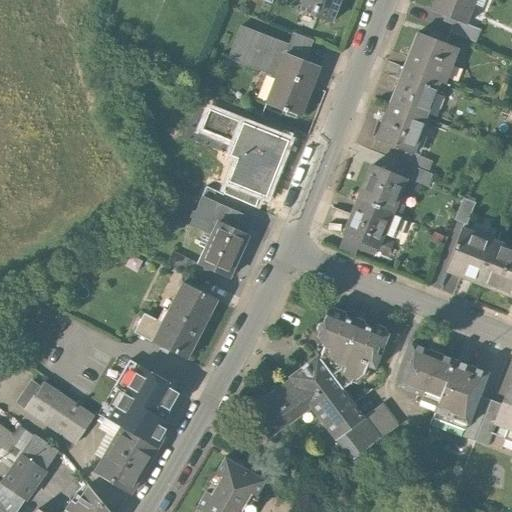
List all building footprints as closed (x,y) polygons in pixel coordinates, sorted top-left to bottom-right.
[(342,0),(304,0),(302,8),(334,22),(342,0)] [(429,0),(427,5),(463,19),(470,0),(429,0)] [(277,77),(288,52),(291,42),(242,23),(228,58),(277,77)] [(296,31),(291,42),(288,52),(307,59),(315,39),(296,31)] [(402,68),(438,81),(444,84),(458,47),(416,31),(402,68)] [(277,77),(266,105),(301,119),(322,65),(307,59),(288,52),(277,77)] [(438,81),(402,68),(389,102),(425,116),(438,81)] [(215,81),(201,75),(196,87),(209,93),(215,81)] [(410,153),(425,116),(389,102),(375,139),(404,150),(410,153)] [(227,184),(271,201),(297,134),(223,105),(209,141),(240,153),(227,184)] [(410,153),(404,150),(399,161),(404,163),(427,172),(431,161),(410,153)] [(164,213),(191,225),(205,194),(208,187),(151,161),(149,166),(164,213)] [(353,196),(390,211),(404,177),(399,175),(367,162),(353,196)] [(404,163),(399,175),(404,177),(426,186),(430,173),(427,172),(404,163)] [(213,197),(205,194),(191,225),(211,234),(219,218),(249,232),(256,217),(213,197)] [(353,196),(338,234),(375,249),(382,233),(394,238),(403,217),(390,211),(353,196)] [(462,197),(453,219),(464,223),(472,202),(462,197)] [(211,234),(198,264),(216,272),(231,278),(252,232),(249,232),(219,218),(211,234)] [(477,281),(494,238),(461,225),(444,268),(477,281)] [(392,241),(382,236),(376,250),(386,255),(392,241)] [(511,244),(494,238),(477,281),(511,294),(511,244)] [(216,272),(198,264),(173,252),(168,262),(211,282),(216,272)] [(185,280),(168,311),(205,330),(221,298),(185,280)] [(371,365),(386,330),(322,305),(311,330),(320,342),(315,355),(337,384),(367,363),(371,365)] [(188,361),(205,330),(168,311),(163,321),(146,312),(135,333),(188,361)] [(449,354),(409,339),(392,383),(417,392),(419,386),(434,392),(449,354)] [(337,384),(315,355),(313,351),(283,373),(286,376),(307,406),(330,436),(360,415),(351,402),(337,384)] [(0,372),(9,359),(0,352),(0,372)] [(486,368),(449,354),(434,392),(428,408),(465,422),(476,394),(486,368)] [(122,428),(157,449),(171,425),(163,420),(181,390),(130,360),(113,388),(124,394),(108,421),(122,428)] [(307,406),(286,376),(244,405),(266,436),(307,406)] [(24,409),(41,384),(32,378),(15,403),(24,409)] [(511,379),(510,379),(500,403),(493,422),(506,427),(501,439),(511,443),(511,379)] [(41,384),(24,409),(76,443),(96,414),(44,380),(41,384)] [(500,403),(476,394),(465,422),(460,436),(484,445),(493,422),(500,403)] [(380,401),(363,413),(381,437),(398,425),(380,401)] [(360,415),(330,436),(348,461),(381,437),(363,413),(360,415)] [(22,453),(47,471),(60,451),(19,423),(13,431),(0,421),(0,480),(1,482),(22,453)] [(122,428),(95,474),(131,494),(157,449),(122,428)] [(22,453),(1,482),(28,500),(47,471),(22,453)] [(193,511),(246,511),(264,480),(224,457),(193,511)] [(423,476),(412,471),(407,483),(418,488),(423,476)] [(19,511),(28,500),(1,482),(0,480),(0,511),(19,511)] [(246,511),(294,511),(301,500),(264,480),(246,511)] [(73,508),(69,511),(112,511),(89,484),(79,498),(75,496),(69,505),(73,508)]
